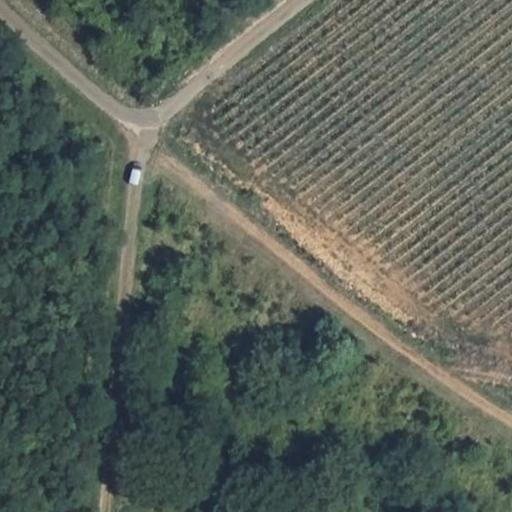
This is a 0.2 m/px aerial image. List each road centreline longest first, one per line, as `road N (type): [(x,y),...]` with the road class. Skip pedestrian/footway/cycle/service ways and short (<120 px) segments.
road 1 (track): [(144,127),(184,175),(448,381),(511,418)]
road 2 (unclassified): [(0,4),(72,75),(144,127),(307,0)]
